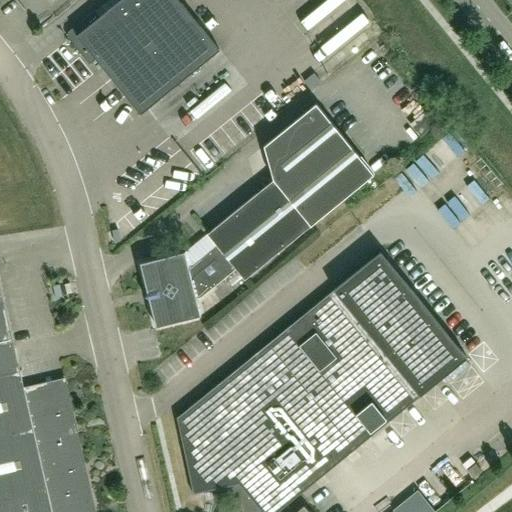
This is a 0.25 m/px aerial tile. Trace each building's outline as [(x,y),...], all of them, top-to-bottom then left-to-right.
[(220,51),(178,0),(121,0),(100,18),(94,11),(68,33),(67,38),(81,55),(87,56),(90,53),(141,115),(220,51)] [(244,281),(311,227),(374,175),(316,104),(263,147),(273,180),(207,235),(216,246),(188,266),(185,253),(140,264),(146,288),(150,303),(156,328),(201,317),(197,300),(201,299),(236,271),(244,281)] [(428,114),(410,128),(421,141),(438,126),(428,114)] [(293,511),(287,505),(466,358),(381,253),(177,419),(194,494),(239,485),(245,492),(242,495),(244,497),(245,495),(251,502),(249,504),(251,505),(254,503),(261,511),(277,511),(279,511),(280,511),(308,511),(304,506),(296,511),(293,511)] [(95,511),(65,378),(63,379),(23,388),(19,371),(13,343),(0,286),(0,511),(95,511)] [(476,466),(467,473),(474,481),(483,474),(476,466)]
